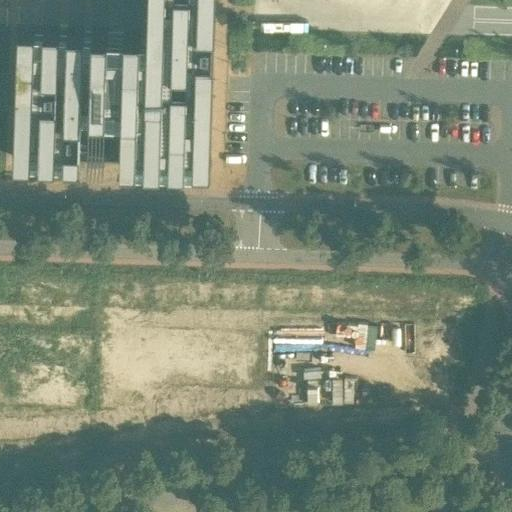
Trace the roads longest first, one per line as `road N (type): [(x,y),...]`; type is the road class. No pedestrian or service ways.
road 1 (unclassified): [(41,511),(213,473),(500,456)]
road 2 (unclassified): [(261,205),(0,196)]
road 3 (unclassified): [(0,248),(259,256)]
road 4 (unclassified): [(259,256),(471,263),(511,287)]
road 5 (unclassified): [(511,222),(416,209),(261,205)]
